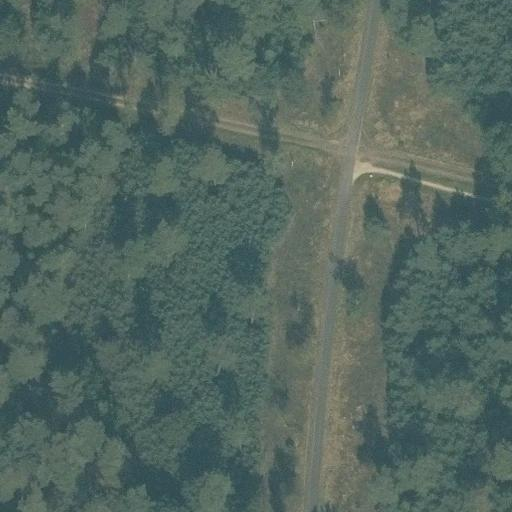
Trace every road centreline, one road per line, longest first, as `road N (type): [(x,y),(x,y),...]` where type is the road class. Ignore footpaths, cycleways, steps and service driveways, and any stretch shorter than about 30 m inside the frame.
road 1 (track): [(349,152),(0,81)]
road 2 (track): [(349,152),(511,191)]
